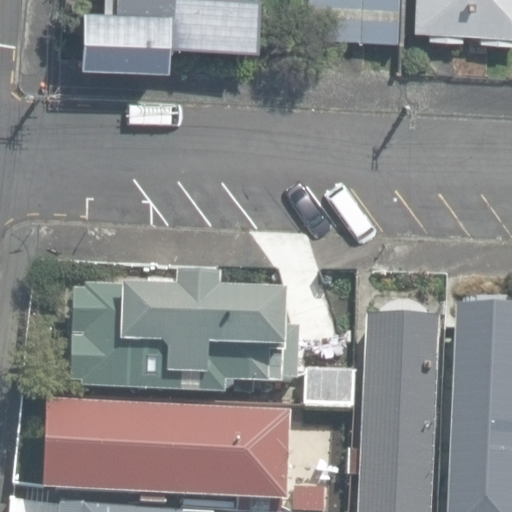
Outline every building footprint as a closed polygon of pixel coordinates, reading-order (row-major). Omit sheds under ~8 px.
[(79,0),(80,0),(60,1),(56,56),(150,61),(152,40),(246,44),(246,0),(79,0)] [(396,0),(309,0),(308,38),(396,39),(396,0)] [(511,0),(402,0),(401,28),(511,34),(511,0)] [(273,296),(58,285),(56,393),(264,395),(273,296)] [(500,511),(509,308),(436,305),(424,511),(500,511)] [(410,511),(419,313),(348,314),(337,511),(410,511)] [(269,409),(31,398),(26,493),(266,504),(269,409)] [(194,511),(56,503),(55,511),(194,511)]
